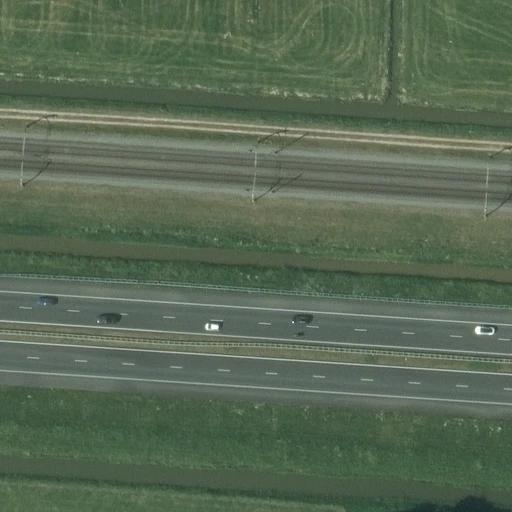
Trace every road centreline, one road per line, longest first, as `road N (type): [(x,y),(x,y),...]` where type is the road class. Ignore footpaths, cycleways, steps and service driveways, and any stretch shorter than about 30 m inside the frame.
road 1 (motorway): [(0,357),(511,391)]
road 2 (motorway): [(511,343),(0,309)]
